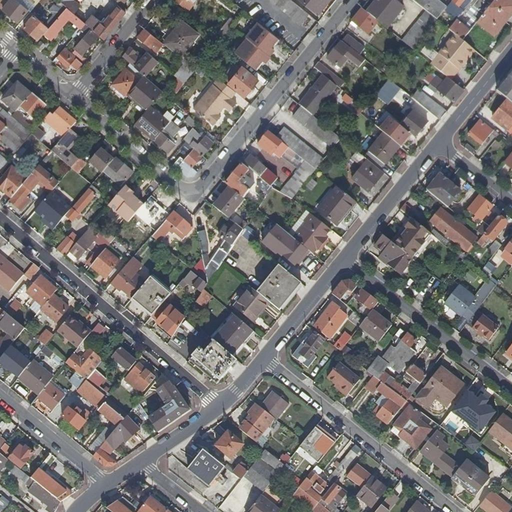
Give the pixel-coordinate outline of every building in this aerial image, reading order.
[(6,0),(0,7),(0,8),(18,23),(29,10),(27,9),(30,5),(23,0),(6,0)] [(23,0),(30,5),(27,9),(29,10),(30,11),(39,0),(23,0)] [(50,10),(58,16),(66,7),(58,0),(50,10)] [(58,0),(66,7),(74,14),(80,7),(72,0),(71,0),(58,0)] [(175,0),(186,8),(189,9),(193,3),(189,0),(175,0)] [(269,0),(299,24),(307,14),(290,0),(269,0)] [(300,0),(314,11),(319,5),(322,8),(328,0),(300,0)] [(394,0),(377,0),(367,13),(382,25),(386,28),(401,9),(400,5),(394,0)] [(446,8),(441,4),(435,0),(411,0),(426,11),(436,20),(443,11),(446,8)] [(494,0),(475,0),(472,5),(465,14),(471,18),(464,27),(456,20),(456,21),(449,29),(454,34),(462,40),(470,31),(477,22),(491,5),(494,0)] [(452,0),(451,1),(463,11),(465,10),(470,4),(472,0),(452,0)] [(511,13),(511,1),(510,0),(494,0),(491,5),(477,22),(494,36),(504,23),(511,13)] [(463,11),(451,1),(446,8),(443,11),(456,21),(456,20),(463,11)] [(92,15),(85,23),(85,24),(103,39),(126,9),(122,6),(119,3),(102,24),(92,15)] [(68,18),(81,29),(85,24),(85,23),(74,14),(66,7),(58,16),(44,33),(50,39),(68,18)] [(380,27),(382,25),(367,13),(361,8),(351,21),(368,34),(371,30),(373,32),(378,26),(380,27)] [(426,11),(402,41),(412,50),(436,20),(426,11)] [(37,39),(47,27),(34,15),(23,27),(37,39)] [(230,17),(214,36),(219,40),(229,27),(234,21),(230,17)] [(174,34),(165,45),(179,56),(197,35),(180,21),(171,32),(174,34)] [(247,38),(268,55),(273,49),(270,47),(277,38),(258,23),(246,37),(247,38)] [(71,63),(78,69),(87,58),(82,54),(98,35),(85,24),(78,33),(83,38),(74,48),(78,50),(74,54),(65,46),(56,56),(63,62),(62,64),(66,68),(68,66),(71,63)] [(159,47),(163,43),(144,28),(137,37),(150,47),(155,52),(159,47)] [(447,78),(450,80),(458,70),(459,71),(466,61),(464,60),(466,57),(468,59),(475,50),(462,40),(454,34),(430,64),(447,78)] [(346,35),(341,41),(359,55),(364,49),(346,35)] [(268,56),(268,55),(247,38),(235,53),(254,69),(261,60),(264,63),(269,56),(268,56)] [(358,68),(365,60),(359,55),(341,41),(328,58),(340,68),(347,59),(358,68)] [(149,67),(156,59),(147,52),(141,59),(134,53),(135,52),(129,46),(122,56),(129,62),(143,75),(145,76),(151,68),(149,67)] [(109,86),(124,98),(127,94),(143,75),(129,62),(109,86)] [(186,62),(174,75),(178,79),(183,83),(191,74),(195,69),(186,62)] [(344,83),(318,62),(314,67),(339,88),(344,83)] [(242,67),(228,83),(245,96),(258,80),(242,67)] [(387,69),(382,74),(389,79),(393,74),(387,69)] [(507,88),(502,95),(508,100),(511,102),(511,71),(504,81),(508,84),(505,88),(507,88)] [(143,75),(127,94),(133,99),(134,98),(147,109),(150,106),(162,92),(145,76),(143,75)] [(323,76),(300,105),(301,106),(312,115),(335,86),(323,76)] [(447,98),(453,103),(463,91),(460,88),(457,86),(450,80),(447,78),(444,82),(437,76),(429,87),(438,94),(439,92),(445,96),(443,98),(445,100),(447,98)] [(218,78),(193,108),(213,125),(221,116),(218,114),(224,106),(230,111),(236,103),(230,98),(236,92),(218,78)] [(172,87),(177,91),(183,83),(178,79),(172,87)] [(385,104),(399,87),(389,79),(375,95),(385,104)] [(508,84),(504,81),(497,90),(502,95),(507,88),(505,88),(508,84)] [(10,108),(6,113),(11,117),(30,94),(17,83),(2,101),(10,108)] [(419,89),(412,98),(419,103),(440,120),(446,112),(419,89)] [(46,105),(32,93),(30,94),(11,117),(16,122),(25,111),(31,116),(33,119),(46,105)] [(352,99),(345,94),(342,98),(348,103),(352,99)] [(508,131),(511,125),(511,102),(508,100),(493,119),(508,131)] [(169,106),(177,113),(181,108),(173,101),(169,106)] [(169,122),(150,106),(147,109),(135,124),(153,140),(169,122)] [(293,116),(332,148),(341,138),(312,115),(301,106),(293,116)] [(0,138),(16,152),(16,151),(31,134),(16,122),(11,117),(6,113),(0,108),(0,138)] [(60,108),(54,115),(50,112),(43,120),(63,137),(69,130),(76,122),(60,108)] [(400,126),(384,113),(374,126),(382,133),(390,139),(399,147),(410,134),(415,138),(428,122),(414,110),(411,113),(400,126)] [(16,122),(31,134),(34,130),(22,120),(25,117),(28,119),(31,116),(25,111),(16,122)] [(193,126),(197,122),(189,115),(185,119),(193,126)] [(180,128),(171,120),(169,122),(153,140),(167,152),(175,144),(170,140),(180,128)] [(483,144),(486,140),(491,135),(496,139),(500,134),(494,130),(493,131),(479,120),(468,134),(482,145),(483,144)] [(337,134),(341,137),(346,131),(342,127),(337,134)] [(34,130),(31,134),(40,142),(45,136),(36,128),(34,130)] [(179,157),(173,165),(186,177),(193,176),(197,171),(192,167),(214,142),(205,135),(203,137),(192,128),(183,138),(190,144),(189,144),(193,148),(183,160),(179,157)] [(284,128),(276,137),(282,142),(288,147),(305,161),(315,170),(323,160),(284,128)] [(77,137),(69,130),(63,137),(50,151),(51,151),(71,168),(77,161),(65,151),(77,137)] [(205,135),(214,142),(216,139),(208,132),(205,135)] [(271,156),(273,153),(282,142),(276,137),(269,132),(258,145),(271,156)] [(379,170),(398,146),(390,139),(382,133),(367,152),(363,157),(379,170)] [(280,158),(288,147),(282,142),(273,153),(280,158)] [(21,156),(36,168),(38,167),(51,151),(50,151),(45,147),(35,159),(24,149),(19,154),(21,156)] [(89,162),(102,172),(103,170),(113,159),(100,149),(89,162)] [(12,168),(21,156),(19,154),(16,151),(16,152),(8,161),(0,170),(0,188),(2,190),(4,188),(13,196),(26,180),(12,168)] [(377,177),(382,172),(379,170),(363,157),(356,151),(351,156),(363,166),(352,180),(368,193),(379,179),(377,177)] [(260,176),(259,177),(270,187),(277,178),(251,155),(245,163),(260,176)] [(36,168),(21,156),(12,168),(26,180),(36,168)] [(133,172),(115,157),(113,159),(103,170),(121,186),(133,172)] [(85,163),(79,158),(77,161),(71,168),(77,173),(85,163)] [(305,161),(280,192),(292,199),(315,170),(305,161)] [(241,164),(226,183),(243,197),(249,190),(239,181),(248,170),(241,164)] [(43,189),(49,194),(51,192),(58,183),(38,167),(36,168),(26,180),(13,196),(11,198),(9,201),(21,211),(30,200),(26,197),(30,192),(38,183),(44,188),(43,189)] [(440,174),(427,190),(449,208),(462,192),(459,189),(455,186),(449,181),(444,177),(440,174)] [(255,193),(263,200),(271,188),(270,187),(259,177),(258,176),(255,179),(257,180),(255,183),(260,188),(255,193)] [(76,216),(78,214),(98,191),(91,185),(71,209),(60,221),(64,224),(68,219),(72,222),(76,216)] [(134,194),(124,186),(111,202),(131,219),(143,206),(132,197),(134,194)] [(355,205),(357,203),(336,186),(334,188),(316,211),(337,228),(355,205)] [(228,217),(243,198),(230,187),(214,206),(228,217)] [(2,190),(11,198),(13,196),(4,188),(2,190)] [(60,221),(71,209),(51,192),(49,194),(34,211),(43,218),(47,222),(45,224),(53,230),(60,221)] [(469,209),(479,217),(476,221),(480,224),(493,207),(480,196),(469,209)] [(108,206),(128,223),(131,219),(111,202),(108,206)] [(412,210),(405,204),(400,209),(408,215),(412,210)] [(431,222),(466,251),(477,238),(441,208),(431,222)] [(173,212),(153,238),(159,242),(170,228),(175,232),(174,233),(182,239),(192,228),(173,212)] [(333,232),(310,214),(304,222),(306,224),(294,239),(309,251),(315,256),(320,249),(322,250),(329,241),(327,239),(333,232)] [(507,223),(498,216),(490,226),(483,235),(478,242),(483,246),(490,238),(493,240),(507,223)] [(407,230),(395,245),(412,259),(432,234),(412,219),(405,228),(407,230)] [(230,220),(225,227),(232,231),(236,224),(230,220)] [(226,240),(209,266),(205,271),(208,284),(210,281),(216,272),(222,262),(228,254),(241,235),(244,230),(236,224),(232,231),(225,227),(219,236),(226,240)] [(484,225),(478,232),(483,235),(490,226),(487,224),(485,226),(484,225)] [(77,238),(79,240),(84,234),(76,227),(57,251),(62,255),(77,238)] [(93,240),(96,237),(88,229),(84,234),(79,240),(70,251),(78,258),(93,240)] [(102,248),(105,250),(116,237),(107,230),(99,239),(96,243),(102,248)] [(307,254),(309,251),(294,239),(287,234),(283,230),(271,246),(286,258),(295,265),(299,259),(305,252),(307,254)] [(204,231),(197,233),(201,249),(205,248),(208,247),(204,231)] [(383,254),(381,257),(389,264),(387,266),(399,275),(412,259),(395,245),(381,234),(379,236),(382,238),(374,247),(383,254)] [(487,251),(493,256),(502,245),(496,240),(487,251)] [(133,250),(137,253),(143,245),(140,242),(133,250)] [(511,242),(501,256),(511,264),(511,242)] [(105,250),(102,248),(95,255),(98,258),(105,250)] [(205,271),(209,266),(205,248),(201,249),(205,271)] [(458,249),(455,253),(463,260),(466,256),(458,249)] [(119,263),(105,250),(98,258),(91,266),(106,279),(119,263)] [(87,263),(91,267),(91,266),(98,258),(95,255),(94,254),(87,263)] [(0,255),(0,285),(8,292),(23,275),(0,255)] [(475,262),(466,256),(463,260),(471,266),(475,262)] [(379,259),(387,266),(389,264),(381,257),(379,259)] [(239,289),(246,281),(222,262),(216,272),(239,289)] [(497,269),(489,262),(480,273),(497,286),(500,282),(492,276),(497,269)] [(24,275),(30,280),(39,269),(33,264),(24,275)] [(280,311),(302,284),(279,265),(257,293),(269,303),(280,311)] [(120,288),(132,298),(133,298),(150,278),(145,274),(141,279),(126,266),(111,283),(118,290),(120,288)] [(201,292),(207,284),(191,271),(184,280),(186,282),(193,287),(194,286),(201,292)] [(53,294),(56,290),(39,276),(25,293),(42,307),(53,294)] [(170,294),(151,277),(150,278),(133,298),(145,308),(148,305),(156,312),(164,302),(164,301),(170,294)] [(348,290),(350,291),(352,293),(357,286),(350,281),(343,281),(333,294),(340,300),(342,298),(348,290)] [(462,315),(469,320),(477,310),(482,304),(459,286),(446,304),(461,316),(462,315)] [(251,288),(246,294),(235,307),(253,322),(269,303),(257,293),(251,288)] [(204,308),(211,296),(204,290),(196,302),(204,308)] [(348,290),(342,298),(344,299),(350,291),(348,290)] [(356,298),(371,310),(378,302),(362,290),(356,298)] [(233,305),(235,307),(246,294),(244,292),(233,305)] [(68,307),(53,294),(42,307),(40,310),(55,323),(68,307)] [(477,310),(480,313),(490,301),(487,298),(482,304),(477,310)] [(11,317),(20,305),(14,300),(4,311),(10,316),(11,317)] [(344,310),(333,301),(315,323),(313,326),(311,328),(315,332),(324,338),(326,340),(347,315),(342,312),(344,310)] [(170,307),(164,302),(156,312),(151,318),(157,323),(170,307)] [(153,315),(156,312),(148,305),(145,308),(153,315)] [(157,323),(173,336),(185,319),(170,307),(157,323)] [(359,326),(379,341),(391,326),(371,310),(363,321),(359,326)] [(499,328),(480,313),(477,310),(469,320),(467,323),(489,340),(499,328)] [(0,344),(0,349),(4,353),(8,348),(16,339),(17,338),(14,335),(18,330),(7,320),(10,316),(4,311),(0,316),(0,326),(9,334),(0,344)] [(347,317),(359,326),(363,321),(352,311),(347,317)] [(213,339),(234,315),(231,313),(210,337),(213,339)] [(91,331),(83,325),(82,326),(78,322),(69,315),(56,331),(77,348),(84,339),(91,331)] [(232,356),(254,332),(234,315),(213,339),(232,356)] [(18,330),(22,326),(11,317),(10,316),(7,320),(18,330)] [(104,328),(98,323),(91,331),(84,339),(91,344),(104,328)] [(392,338),(399,344),(406,333),(400,328),(392,338)] [(46,331),(38,340),(44,345),(45,345),(52,336),(46,331)] [(234,358),(255,333),(254,332),(232,356),(234,358)] [(312,353),(324,338),(315,332),(307,343),(304,341),(294,353),(295,357),(297,359),(299,357),(303,360),(302,363),(307,367),(315,356),(312,353)] [(416,341),(406,333),(399,344),(394,349),(373,376),(381,382),(406,401),(412,393),(407,390),(384,372),(389,365),(400,373),(416,352),(410,347),(416,341)] [(217,384),(237,361),(234,358),(232,356),(213,339),(210,337),(209,336),(189,360),(217,384)] [(352,351),(344,345),(342,348),(340,351),(348,356),(352,351)] [(48,358),(53,352),(45,346),(41,351),(48,358)] [(378,357),(367,371),(373,376),(394,349),(391,346),(381,359),(378,357)] [(10,347),(0,358),(0,363),(18,378),(30,363),(10,347)] [(121,365),(128,371),(136,361),(120,347),(111,359),(120,366),(121,365)] [(424,366),(430,371),(444,353),(438,348),(424,366)] [(80,360),(73,353),(65,362),(81,375),(97,357),(89,350),(83,356),(80,360)] [(53,377),(32,360),(30,363),(18,378),(38,395),(47,384),(50,381),(53,377)] [(327,378),(348,394),(360,379),(339,362),(335,368),(332,366),(330,369),(332,371),(327,378)] [(138,363),(124,380),(141,394),(155,377),(138,363)] [(94,365),(83,377),(86,380),(95,369),(97,367),(94,365)] [(406,373),(407,373),(414,379),(415,380),(420,383),(426,375),(412,365),(406,373)] [(435,398),(447,408),(463,387),(448,375),(449,374),(441,367),(416,399),(415,401),(420,406),(422,404),(427,408),(435,398)] [(105,378),(95,369),(86,380),(96,388),(107,397),(109,394),(99,385),(105,378)] [(73,384),(78,388),(86,380),(83,377),(81,375),(73,384)] [(420,383),(415,380),(407,390),(412,393),(420,383)] [(47,384),(63,397),(66,394),(50,381),(47,384)] [(167,405),(148,418),(158,431),(190,410),(174,386),(173,387),(169,381),(157,390),(167,405)] [(480,385),(475,381),(458,403),(463,407),(466,403),(483,416),(495,402),(478,389),(480,385)] [(373,413),(388,424),(400,408),(406,401),(381,382),(376,389),(389,398),(382,408),(379,405),(373,413)] [(81,390),(100,406),(107,397),(96,388),(94,390),(86,383),(81,390)] [(63,397),(47,384),(38,395),(36,397),(52,410),(63,397)] [(272,391),(260,407),(274,418),(276,420),(289,405),(272,391)] [(435,398),(427,408),(439,417),(447,408),(435,398)] [(114,422),(118,426),(127,415),(127,414),(109,399),(99,410),(114,422)] [(403,411),(409,403),(406,401),(400,408),(403,411)] [(255,442),(274,418),(260,407),(257,404),(250,412),(252,414),(240,429),(255,442)] [(63,417),(78,430),(85,422),(85,423),(92,415),(85,410),(83,413),(72,405),(63,417)] [(410,406),(397,422),(406,428),(400,436),(414,448),(422,439),(425,435),(429,430),(416,419),(420,414),(410,406)] [(511,423),(503,416),(490,434),(511,452),(511,423)] [(131,417),(109,437),(104,443),(96,453),(93,457),(104,466),(112,466),(116,464),(106,455),(113,445),(115,446),(122,440),(123,441),(127,438),(125,437),(138,425),(131,417)] [(118,426),(114,422),(109,429),(113,432),(118,426)] [(399,438),(400,436),(406,428),(397,422),(390,431),(399,438)] [(113,432),(109,429),(106,427),(97,437),(104,443),(109,437),(113,432)] [(326,435),(316,427),(304,442),(300,448),(319,463),(337,440),(328,433),(326,435)] [(458,440),(464,432),(460,429),(454,437),(458,440)] [(438,465),(453,476),(460,468),(442,454),(448,447),(440,441),(443,437),(436,431),(420,452),(438,466),(438,465)] [(464,432),(458,440),(473,451),(479,443),(464,432)] [(216,446),(231,459),(243,445),(228,433),(216,446)] [(104,443),(97,437),(89,447),(96,453),(104,443)] [(0,448),(0,453),(3,456),(10,448),(5,443),(0,448)] [(20,448),(17,445),(7,457),(19,467),(31,452),(30,451),(23,445),(20,448)] [(328,480),(334,485),(334,484),(362,449),(356,445),(340,465),(336,462),(333,466),(337,469),(328,480)] [(209,486),(224,467),(203,450),(187,469),(209,486)] [(244,477),(264,492),(272,482),(277,476),(280,472),(285,466),(265,450),(248,472),(244,477)] [(490,478),(467,459),(460,468),(453,476),(453,477),(476,496),(490,478)] [(347,476),(362,489),(372,477),(356,464),(347,476)] [(54,511),(61,502),(31,478),(14,465),(10,470),(25,482),(25,483),(30,487),(28,491),(47,506),(45,509),(49,511),(54,511)] [(239,465),(233,473),(233,474),(241,480),(243,478),(244,477),(248,472),(239,465)] [(287,477),(290,473),(292,471),(286,466),(281,472),(287,477)] [(322,472),(316,467),(312,472),(303,483),(300,488),(301,489),(312,497),(319,503),(323,499),(316,493),(310,489),(312,486),(314,484),(323,492),(329,485),(322,479),(323,477),(320,475),(322,472)] [(58,486),(38,470),(31,478),(61,502),(70,496),(63,491),(58,486)] [(290,473),(287,477),(300,488),(303,483),(290,473)] [(379,482),(372,477),(362,489),(357,495),(371,507),(384,491),(377,485),(379,482)] [(247,482),(243,478),(241,480),(235,487),(237,488),(224,504),(233,511),(238,511),(250,499),(240,491),(247,482)] [(280,511),(281,511),(276,507),(286,494),(272,482),(264,492),(259,498),(248,511),(280,511)] [(377,485),(384,491),(386,488),(379,482),(377,485)] [(314,484),(312,486),(322,494),(323,492),(314,484)] [(340,489),(334,484),(334,485),(323,499),(335,509),(347,495),(340,490),(340,489)] [(294,495),(313,511),(319,503),(312,497),(301,489),(300,488),(294,495)] [(386,511),(397,498),(391,493),(380,506),(375,511),(386,511)] [(122,497),(106,508),(111,511),(165,511),(166,511),(157,504),(159,501),(151,495),(139,511),(122,497)] [(423,507),(416,502),(408,511),(429,511),(425,508),(423,507)] [(313,511),(314,511),(330,511),(319,503),(313,511)]
